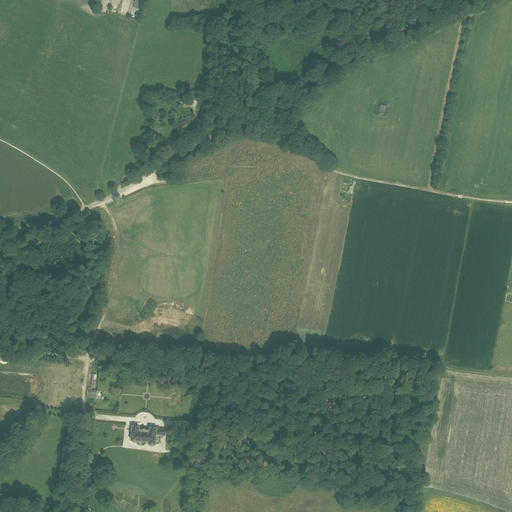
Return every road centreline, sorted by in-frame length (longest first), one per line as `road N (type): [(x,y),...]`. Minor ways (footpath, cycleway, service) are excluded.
road 1 (unclassified): [(0,234),(85,209),(219,132),(275,117),(348,54),(470,0)]
road 2 (track): [(471,198),(413,511)]
road 3 (track): [(259,123),(242,0)]
